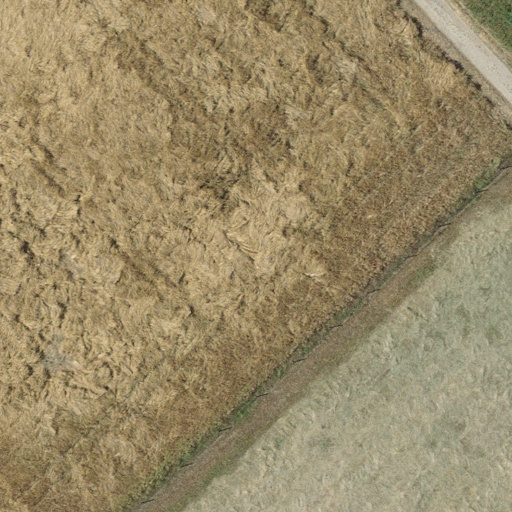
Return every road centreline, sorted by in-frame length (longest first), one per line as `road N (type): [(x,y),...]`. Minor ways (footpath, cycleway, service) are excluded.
road 1 (track): [(159,511),(511,182)]
road 2 (track): [(428,0),(511,89)]
